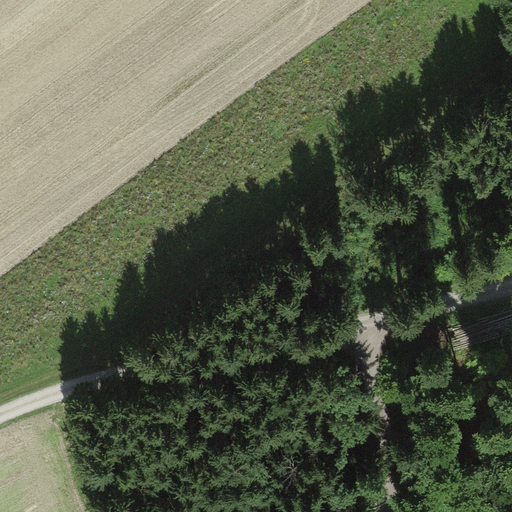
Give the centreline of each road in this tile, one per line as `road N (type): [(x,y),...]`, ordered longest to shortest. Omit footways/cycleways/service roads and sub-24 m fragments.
road 1 (track): [(0,415),(170,361),(367,328),(511,290)]
road 2 (track): [(381,511),(390,483),(387,434),(367,328)]
